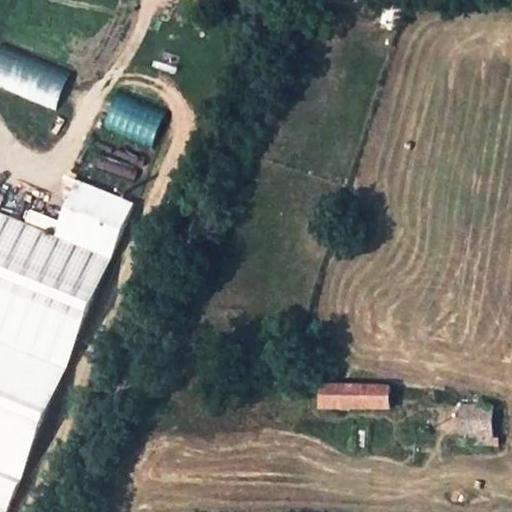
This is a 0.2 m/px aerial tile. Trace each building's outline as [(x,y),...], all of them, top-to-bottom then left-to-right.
[(199,31),(171,18),(159,47),(188,59),(199,31)] [(0,87),(54,108),(69,70),(0,43),(0,87)] [(102,130),(149,148),(163,111),(116,93),(102,130)] [(94,143),(88,170),(136,180),(142,154),(94,143)] [(390,388),(322,387),(321,408),(390,409),(390,388)] [(492,409),(461,409),(460,444),(491,445),(492,409)]
